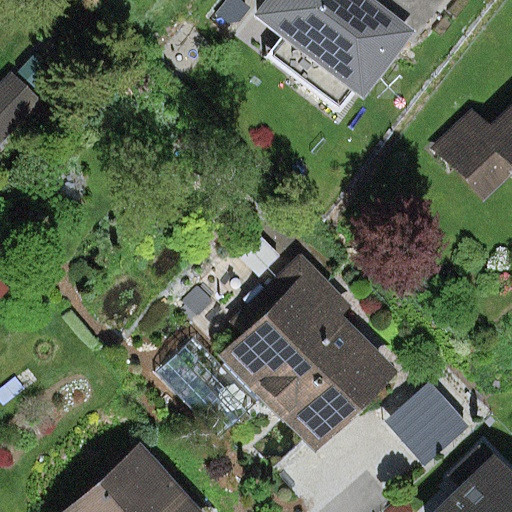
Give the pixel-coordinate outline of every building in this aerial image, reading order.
[(354,0),(251,0),(237,19),(343,101),(396,32),(354,0)] [(354,0),(396,32),(405,39),(435,0),(354,0)] [(9,75),(0,84),(0,137),(36,101),(9,75)] [(511,107),(497,93),(440,151),(484,195),(511,166),(511,107)] [(255,239),(235,258),(253,277),(273,258),(255,239)] [(303,265),(208,357),(299,451),(382,370),(331,317),(343,305),(303,265)] [(466,424),(428,383),(386,422),(405,442),(424,463),(466,424)] [(190,511),(132,443),(50,511),(190,511)] [(511,511),(511,481),(484,453),(427,508),(431,511),(511,511)]
